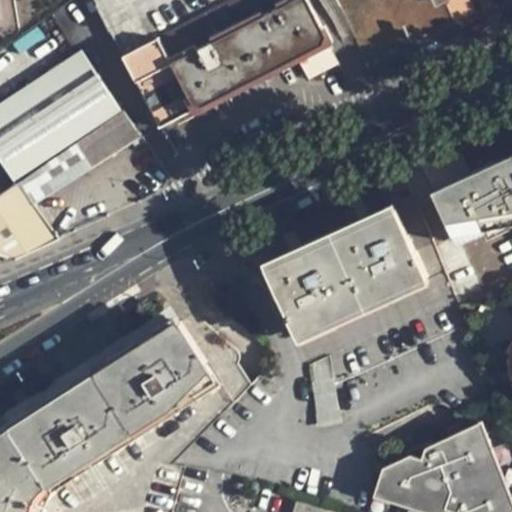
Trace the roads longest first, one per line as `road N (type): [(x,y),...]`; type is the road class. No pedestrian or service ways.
road 1 (primary): [(217,213),(511,78)]
road 2 (unknown): [(291,367),(355,479),(494,417)]
road 3 (primary): [(0,354),(217,213)]
road 4 (primary): [(217,213),(0,298)]
